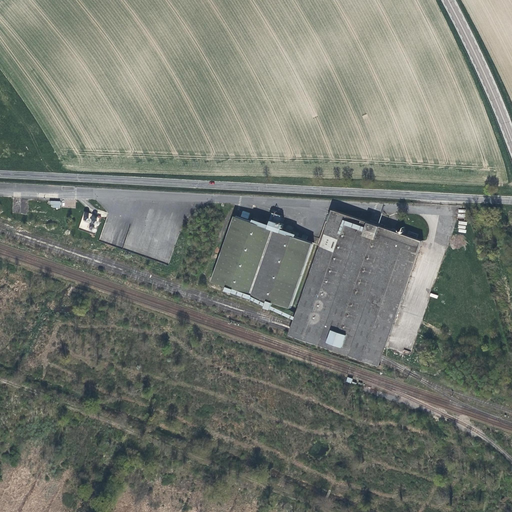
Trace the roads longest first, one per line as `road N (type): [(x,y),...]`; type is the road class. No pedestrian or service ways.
road 1 (tertiary): [(0,173),(511,200)]
road 2 (track): [(0,379),(327,511)]
road 3 (primary): [(448,0),(511,141)]
